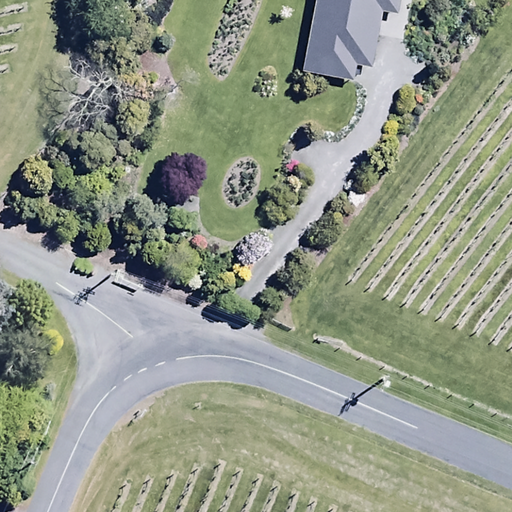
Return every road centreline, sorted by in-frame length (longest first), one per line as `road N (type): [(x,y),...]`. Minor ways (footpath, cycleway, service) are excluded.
road 1 (unclassified): [(511,467),(265,366),(207,354),(161,362)]
road 2 (residential): [(161,362),(132,372),(92,407),(44,511)]
road 3 (unclassified): [(161,362),(81,299),(0,252)]
